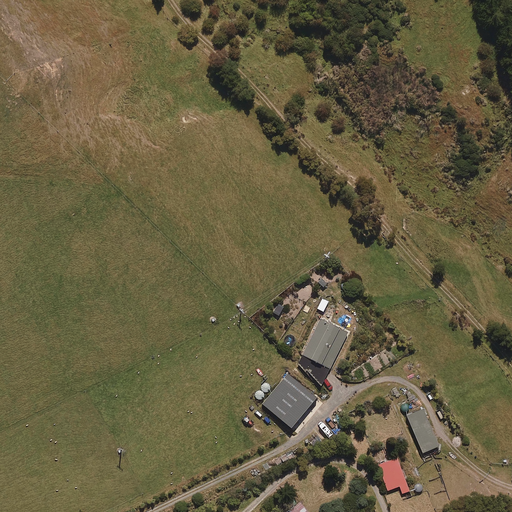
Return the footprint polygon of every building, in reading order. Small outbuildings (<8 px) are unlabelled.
[(348,333),(320,319),(298,365),(322,386),(348,333)] [(317,398),(288,374),(263,405),(291,429),(317,398)] [(439,447),(423,409),(407,416),(423,454),(439,447)] [(312,447),(338,434),(334,425),(308,439),(312,447)] [(409,492),(397,458),(378,465),(387,491),(399,487),(402,494),(409,492)] [(420,483),(412,487),(416,495),(425,490),(420,483)]
